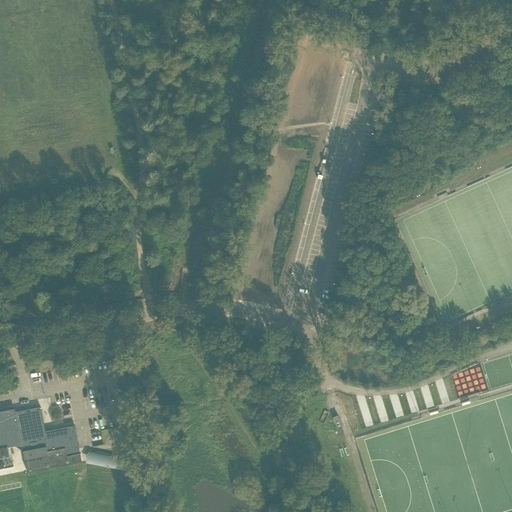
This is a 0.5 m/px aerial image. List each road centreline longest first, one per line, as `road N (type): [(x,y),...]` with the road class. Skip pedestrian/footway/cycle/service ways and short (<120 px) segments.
road 1 (track): [(149,313),(137,202),(143,161),(113,0)]
road 2 (unclassified): [(0,343),(208,306)]
